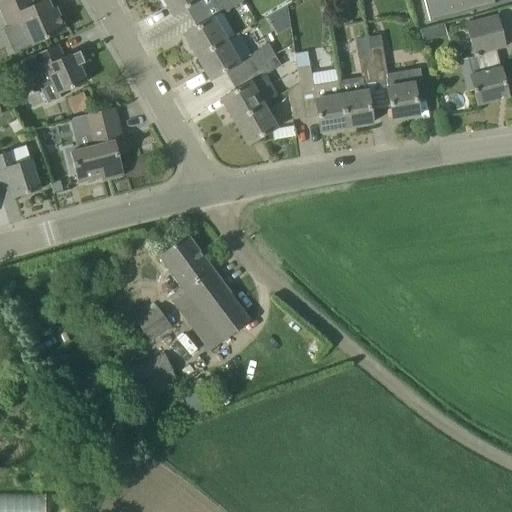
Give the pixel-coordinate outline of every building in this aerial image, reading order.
[(21,21),(31,43),(31,44),(63,30),(54,9),(50,10),(45,0),(32,6),(29,0),(5,0),(0,2),(0,8),(8,27),(21,21)] [(163,0),(172,15),(198,0),(163,0)] [(243,1),(241,0),(220,0),(215,3),(221,14),(243,1)] [(424,0),(423,0),(429,21),(494,4),(493,2),(488,3),(487,0),(424,0)] [(465,24),(468,37),(473,56),(474,55),(478,73),(469,76),(476,105),(507,97),(500,67),(496,68),(492,50),(504,47),(496,16),(465,24)] [(183,34),(196,57),(225,41),(211,18),(183,34)] [(249,55),(237,34),(234,36),(225,41),(196,57),(209,80),(224,71),(230,81),(273,55),(267,44),(249,55)] [(58,94),(85,82),(78,66),(84,64),(78,50),(62,57),(57,45),(24,60),(31,77),(26,79),(32,93),(40,90),(46,104),(60,98),(58,94)] [(370,57),(374,82),(381,81),(386,85),(387,88),(386,88),(391,120),(418,115),(410,71),(387,75),(382,46),(369,48),(370,57)] [(307,54),(295,56),(296,68),(309,66),(308,61),(307,54)] [(220,99),(234,122),(262,105),(271,100),(269,98),(273,95),(262,77),(280,66),(273,55),(230,81),(235,90),(220,99)] [(361,77),(337,81),(345,128),(371,123),(364,83),(374,82),(370,57),(358,59),(361,77)] [(334,70),(311,74),(309,66),(296,68),(297,71),(299,84),(298,84),(304,118),(317,116),(319,132),(345,128),(337,81),(334,70)] [(287,91),(292,120),(304,118),(298,84),(287,91)] [(262,105),(234,122),(247,144),(275,128),(262,105)] [(94,182),(95,179),(109,175),(110,179),(122,176),(117,155),(125,153),(113,108),(83,116),(91,147),(69,153),(77,183),(83,182),(85,184),(94,182)] [(0,181),(7,179),(13,198),(39,190),(29,159),(13,165),(9,152),(0,154),(0,181)] [(208,351),(249,321),(186,235),(158,256),(182,288),(169,297),(208,351)] [(149,341),(170,326),(156,307),(135,322),(149,341)] [(140,401),(177,385),(164,355),(127,371),(140,401)] [(121,360),(104,368),(109,381),(127,373),(121,360)] [(0,493),(0,511),(42,511),(43,494),(0,493)]
